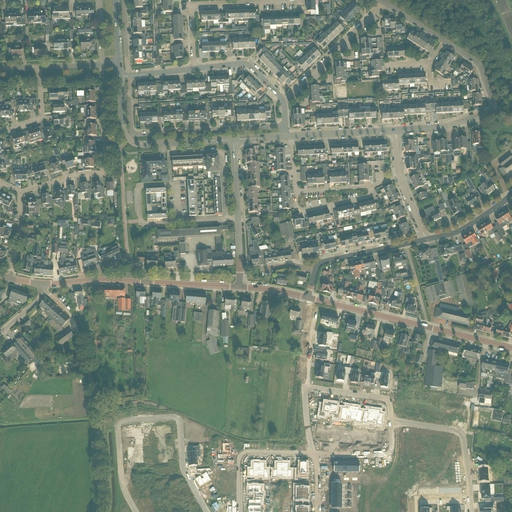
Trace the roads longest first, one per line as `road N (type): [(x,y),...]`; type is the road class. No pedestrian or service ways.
road 1 (residential): [(136,511),(120,475),(117,420),(174,419),(182,471),(205,511)]
road 2 (tertiary): [(511,348),(308,298)]
road 3 (residential): [(19,193),(104,170),(102,64)]
road 4 (residential): [(395,130),(453,124),(493,109),(479,67),(444,41)]
road 5 (residential): [(312,455),(305,387),(388,399),(387,423)]
road 6 (residential): [(193,68),(193,6),(292,1)]
road 7 (residential): [(470,511),(461,432),(387,423)]
road 8 (track): [(84,359),(97,425),(99,511)]
road 9 (residential): [(283,101),(383,2)]
road 10 (residential): [(227,220),(223,153),(173,155),(173,143)]
